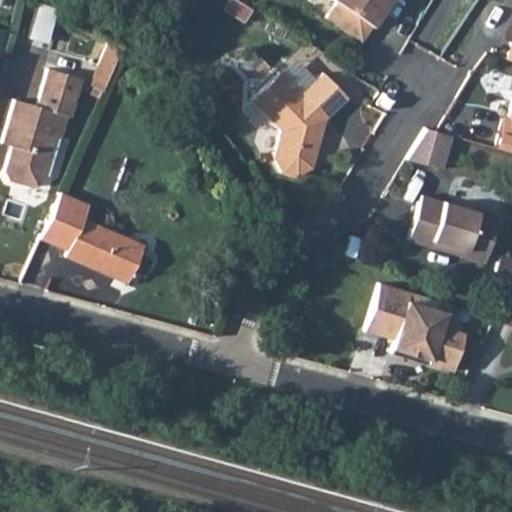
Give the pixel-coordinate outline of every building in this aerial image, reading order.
[(325,18),(348,33),(371,0),(330,0),(336,3),(325,18)] [(371,0),(348,33),(361,42),(380,14),(383,16),(393,0),(371,0)] [(50,42),(54,8),(37,6),(33,40),(50,42)] [(100,71),(114,78),(119,66),(123,59),(110,50),(100,71)] [(251,99),(281,129),(272,155),(280,170),(295,175),(311,167),(326,118),(348,97),(324,72),(316,79),(302,93),(279,70),(251,99)] [(12,150),(5,176),(10,185),(32,192),(41,187),(56,140),(62,142),(68,121),(72,122),(83,83),(49,73),(38,110),(15,104),(2,147),(12,150)] [(511,98),(507,117),(502,115),(497,132),(511,136),(511,98)] [(412,161),(443,171),(455,135),(424,125),(412,161)] [(482,261),(495,215),(418,193),(405,239),(427,246),(429,239),(461,248),(459,255),(482,261)] [(80,222),(86,209),(59,199),(39,244),(67,255),(65,259),(128,282),(143,245),(80,222)] [(389,352),(450,370),(462,332),(438,325),(443,311),(406,300),(408,291),(378,282),(363,330),(393,339),(389,352)] [(408,291),(406,300),(443,311),(445,302),(408,291)]
